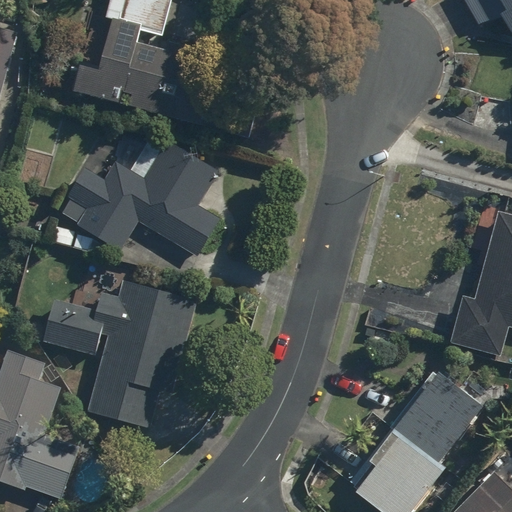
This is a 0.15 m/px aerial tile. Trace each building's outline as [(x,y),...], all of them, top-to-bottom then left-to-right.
[(81,66),(74,93),(247,136),(258,96),(195,80),(202,50),(169,42),(166,51),(139,44),(141,33),(162,38),(172,0),(111,0),(106,21),(114,23),(102,71),(81,66)] [(511,33),(511,0),(464,0),(480,27),(500,16),(510,33),(511,33)] [(0,97),(17,34),(0,29),(0,97)] [(77,227),(120,253),(139,222),(198,257),(221,220),(199,207),(219,174),(168,143),(145,181),(116,163),(105,181),(85,168),(67,198),(87,210),(77,227)] [(511,217),(494,213),(474,299),(461,296),(450,343),(501,356),(508,328),(511,328),(511,217)] [(89,413),(149,429),(159,391),(173,395),(198,300),(121,280),(117,297),(99,292),(95,310),(53,299),(41,345),(94,358),(100,336),(109,338),(89,413)] [(26,488),(62,501),(79,448),(46,437),(62,390),(40,384),(46,367),(8,352),(0,375),(0,484),(26,492),(26,488)] [(481,405),(435,370),(366,460),(372,465),(352,491),(379,511),(409,511),(444,467),(437,462),(481,405)] [(511,511),(511,490),(501,480),(492,472),(453,511),(511,511)]
